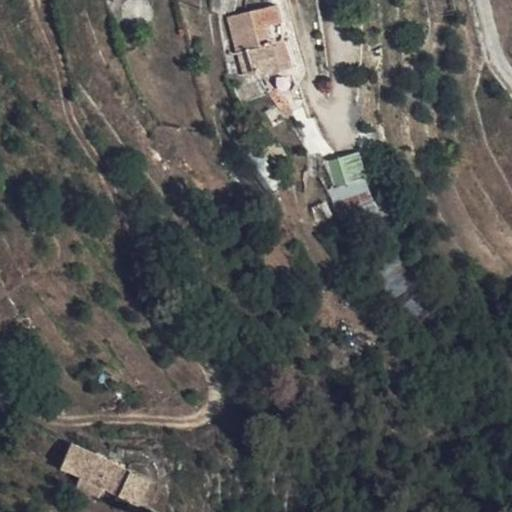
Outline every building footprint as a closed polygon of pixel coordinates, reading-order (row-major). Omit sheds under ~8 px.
[(297,71),(282,4),(228,16),(236,51),(248,47),(257,78),(297,71)] [(336,220),(373,214),(363,152),(326,158),(336,220)] [(51,468),(71,478),(91,487),(100,491),(128,504),(139,480),(61,444),(51,468)] [(65,491),(85,500),(91,487),(71,478),(65,491)] [(94,505),(100,491),(91,487),(85,500),(94,505)]
